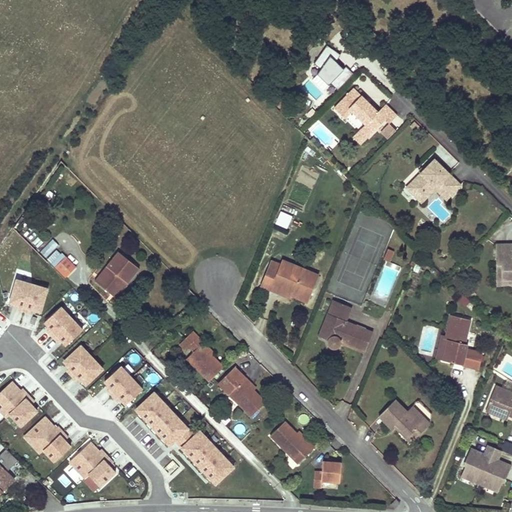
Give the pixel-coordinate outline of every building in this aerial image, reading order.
[(347,68),(345,71),(337,63),(341,56),(328,47),(315,65),(322,70),(318,76),(329,86),(331,84),(339,91),(354,75),(347,68)] [(390,124),(398,116),(387,105),(379,113),(370,104),(369,106),(365,102),(367,101),(355,89),(335,109),(346,120),(354,112),(368,125),(363,130),(371,137),(387,121),(390,124)] [(346,120),(335,109),(330,115),(341,125),(346,120)] [(395,132),(389,125),(380,133),(387,140),(395,132)] [(371,137),(363,130),(355,138),(362,146),(371,137)] [(434,160),(405,188),(417,200),(435,183),(449,197),(460,185),(434,160)] [(435,190),(446,201),(449,197),(435,183),(417,200),(421,204),(435,190)] [(293,216),(281,211),(276,224),(288,229),(293,216)] [(59,245),(53,239),(40,252),(46,258),(59,245)] [(511,245),(497,245),(497,271),(504,271),(504,279),(511,278),(511,245)] [(55,269),(65,258),(61,254),(60,255),(56,251),(47,261),(55,269)] [(126,284),(132,277),(138,270),(117,254),(105,268),(94,283),(108,294),(118,281),(120,279),(126,284)] [(65,258),(55,269),(64,279),(75,268),(65,258)] [(262,287),(272,291),(274,285),(292,293),(291,296),(306,303),(318,277),(284,263),(282,267),(272,263),(262,287)] [(504,271),(497,271),(497,285),(511,284),(511,278),(504,279),(504,271)] [(108,294),(114,299),(126,284),(120,279),(118,281),(108,294)] [(33,286),(18,281),(11,304),(19,307),(18,310),(25,313),(33,286)] [(274,285),(272,291),(290,299),(291,296),(292,293),(274,285)] [(48,290),(33,286),(25,313),(32,315),(33,311),(41,313),(48,290)] [(467,307),(471,301),(461,296),(458,303),(467,307)] [(367,354),(376,332),(350,320),(353,309),(336,301),(329,316),(335,318),(325,342),(334,345),(333,347),(334,349),(334,350),(336,351),(338,352),(339,352),(341,351),(342,349),(342,348),(344,344),(367,354)] [(48,332),(53,338),(73,320),(62,308),(45,323),(51,329),(48,332)] [(464,342),(469,317),(449,313),(443,338),(446,339),(442,360),(475,368),(479,351),(465,348),(466,342),(464,342)] [(335,318),(329,316),(319,339),(325,342),(335,318)] [(83,332),(73,320),(53,338),(58,343),(62,341),(67,347),(83,332)] [(195,354),(193,356),(187,363),(208,384),(214,378),(223,369),(201,348),(204,344),(193,335),(180,349),(186,355),(189,352),(191,350),(195,354)] [(437,337),(433,358),(442,360),(446,339),(443,338),(437,337)] [(93,359),(82,347),(65,363),(70,369),(67,372),(73,377),(93,359)] [(103,370),(93,359),(73,377),(78,383),(81,380),(86,386),(103,370)] [(132,380),(121,368),(105,383),(111,389),(108,392),(113,397),(132,380)] [(266,403),(244,381),(234,370),(218,386),(229,397),(251,419),(253,417),(266,403)] [(143,391),(132,380),(113,397),(118,403),(121,400),(127,406),(143,391)] [(11,416),(30,398),(25,392),(23,394),(12,383),(0,394),(0,411),(7,419),(11,416)] [(511,402),(511,396),(495,389),(493,394),(511,402)] [(195,437),(154,394),(136,411),(170,447),(176,442),(216,486),(234,469),(200,432),(195,437)] [(511,402),(493,394),(485,412),(501,419),(504,414),(509,417),(511,418),(511,402)] [(35,403),(30,398),(11,416),(22,427),(38,412),(32,406),(35,403)] [(394,401),(377,417),(390,430),(392,427),(395,424),(413,441),(421,434),(414,427),(422,418),(411,408),(406,412),(394,401)] [(414,427),(421,434),(430,426),(422,418),(414,427)] [(44,451),(63,434),(58,428),(56,430),(46,419),(25,438),(41,455),(44,451)] [(295,464),(297,462),(311,449),(283,421),(270,434),(267,436),(295,464)] [(395,424),(392,427),(409,444),(413,441),(395,424)] [(69,439),(63,434),(44,451),(55,463),(71,448),(65,442),(69,439)] [(511,444),(507,442),(503,451),(511,454),(511,444)] [(89,476),(108,459),(103,453),(101,455),(91,444),(70,463),(86,480),(89,476)] [(484,456),(483,457),(495,463),(496,461),(500,452),(487,446),(483,455),(484,456)] [(483,455),(470,449),(462,465),(464,466),(466,467),(465,469),(463,469),(459,477),(495,493),(499,485),(497,484),(498,482),(500,483),(502,484),(510,468),(496,461),(495,463),(483,457),(484,456),(483,455)] [(0,456),(0,464),(7,471),(17,460),(6,450),(0,456)] [(108,459),(89,476),(100,488),(116,473),(111,467),(114,464),(108,459)] [(337,485),(338,467),(323,465),(322,474),(312,473),(312,477),(311,489),(320,491),(320,485),(320,483),(337,485)] [(0,466),(0,489),(2,491),(13,480),(0,466)] [(71,483),(64,476),(59,480),(67,488),(71,483)] [(10,511),(13,508),(16,505),(7,496),(1,502),(10,511)] [(395,500),(390,505),(393,509),(399,503),(395,500)]
